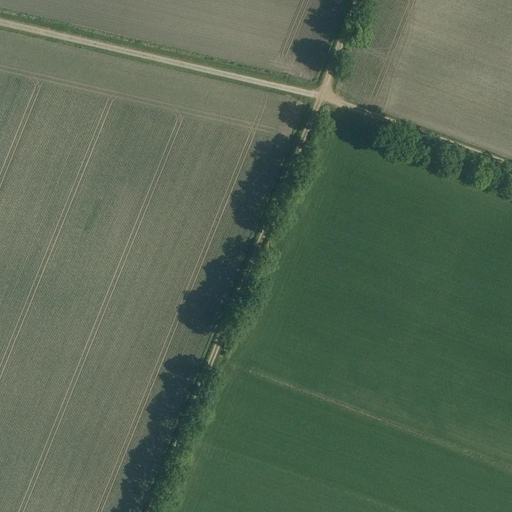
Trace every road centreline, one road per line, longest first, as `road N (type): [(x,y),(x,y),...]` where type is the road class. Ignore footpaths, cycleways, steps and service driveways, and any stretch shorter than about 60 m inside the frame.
road 1 (track): [(359,0),(152,511)]
road 2 (unclassified): [(322,98),(0,24)]
road 3 (track): [(511,166),(322,98)]
